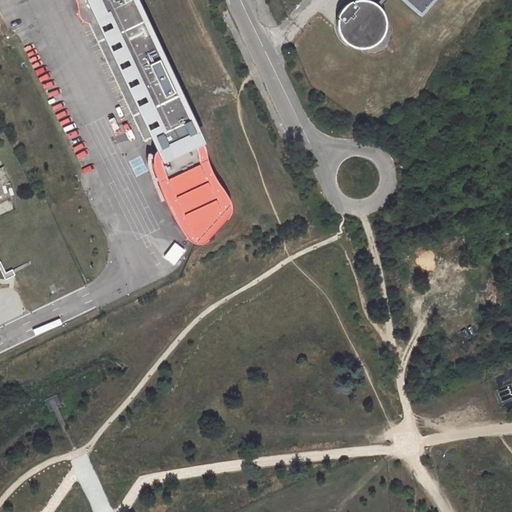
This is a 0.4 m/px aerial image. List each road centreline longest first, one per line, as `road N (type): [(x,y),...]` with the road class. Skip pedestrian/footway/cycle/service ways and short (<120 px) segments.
road 1 (unclassified): [(326,174),(345,205),(378,199),(387,169),(378,154),(343,149)]
road 2 (residential): [(306,137),(240,0)]
